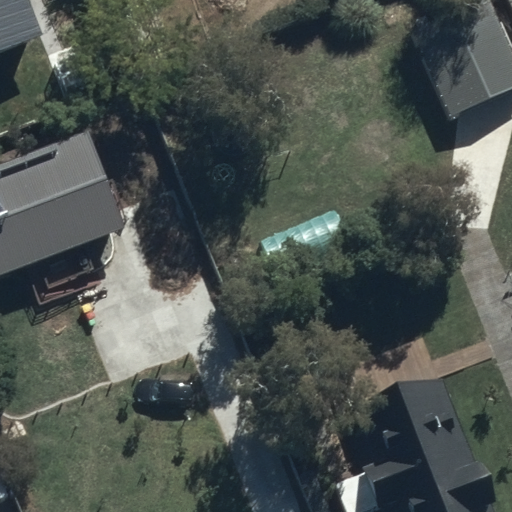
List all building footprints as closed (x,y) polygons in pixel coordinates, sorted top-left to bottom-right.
[(511,101),(511,72),(485,13),(394,54),(432,138),(511,101)] [(355,49),(290,82),(311,123),(376,89),(355,49)] [(141,124),(108,141),(146,221),(180,205),(141,124)] [(332,152),(287,173),(304,210),(349,188),(332,152)] [(431,284),(399,296),(425,365),(456,353),(431,284)] [(233,511),(178,385),(139,402),(187,511),(233,511)] [(339,511),(493,511),(448,390),(341,429),(363,488),(334,498),(339,511)]
